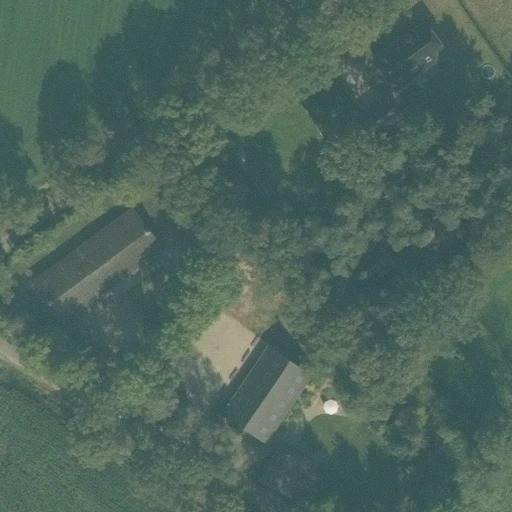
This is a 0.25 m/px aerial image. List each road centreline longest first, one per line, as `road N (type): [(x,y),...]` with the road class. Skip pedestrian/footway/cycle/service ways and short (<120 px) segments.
road 1 (unclassified): [(0,248),(337,0)]
road 2 (unclassified): [(279,511),(0,344)]
